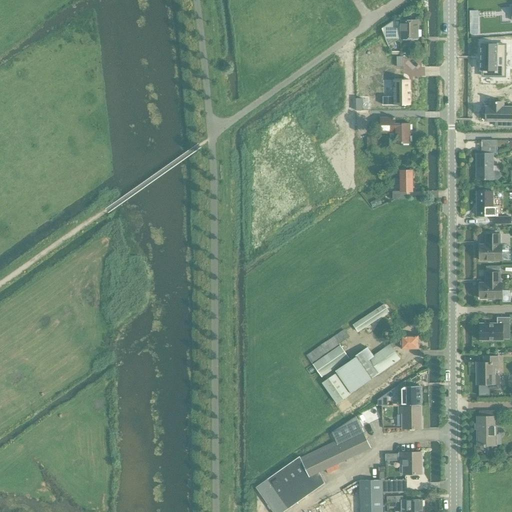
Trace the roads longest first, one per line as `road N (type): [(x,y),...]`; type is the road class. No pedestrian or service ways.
road 1 (residential): [(451,310),(451,0)]
road 2 (residential): [(453,511),(451,310)]
